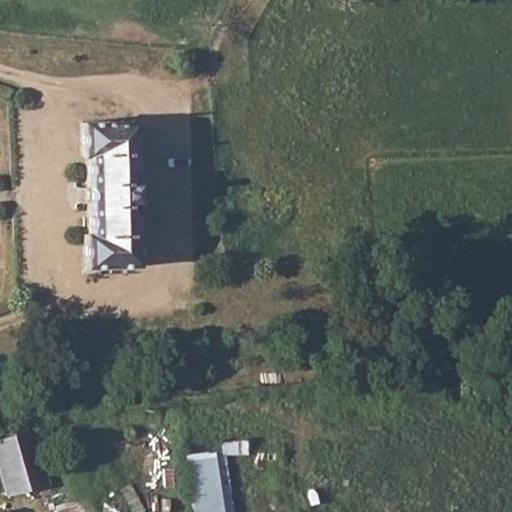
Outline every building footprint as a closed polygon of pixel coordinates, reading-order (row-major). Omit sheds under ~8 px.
[(85,229),(87,269),(138,267),(139,209),(143,208),(143,178),(139,178),(137,117),(82,119),(82,155),(90,155),(92,230),(85,229)] [(50,479),(36,411),(0,415),(0,462),(6,491),(50,479)] [(189,511),(184,465),(162,467),(165,511),(189,511)] [(93,511),(89,494),(61,500),(63,511),(93,511)] [(440,511),(464,511),(451,501),(440,511)]
